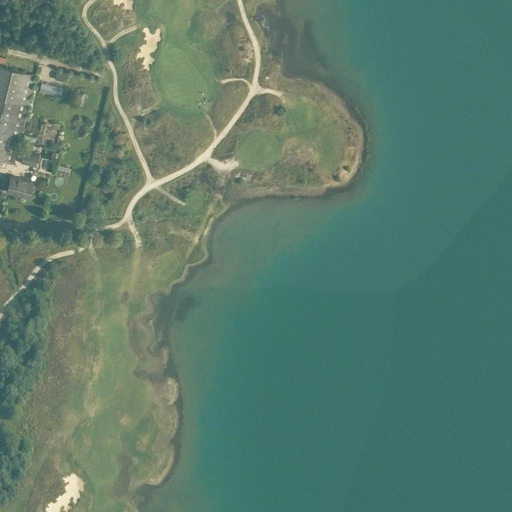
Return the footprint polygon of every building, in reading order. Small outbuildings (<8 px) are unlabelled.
[(0,65),(0,158),(13,162),(35,74),(0,65)] [(63,84),(42,78),(40,86),(61,91),(63,84)] [(74,103),(82,105),(85,92),(77,90),(74,103)] [(20,162),(37,166),(40,153),(23,149),(20,162)] [(58,164),(57,170),(70,172),(71,166),(58,164)] [(10,175),(9,181),(6,191),(30,196),(32,187),(33,181),(10,175)]
